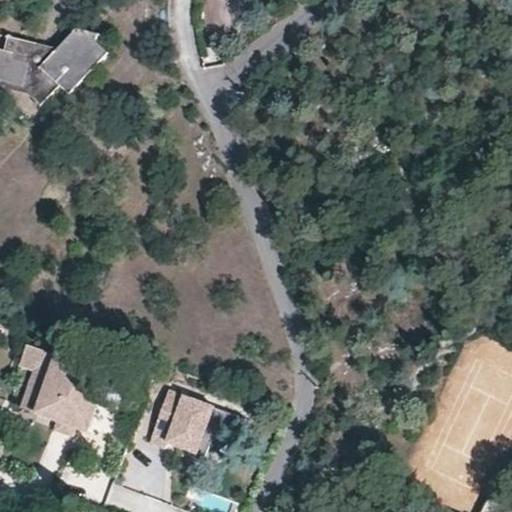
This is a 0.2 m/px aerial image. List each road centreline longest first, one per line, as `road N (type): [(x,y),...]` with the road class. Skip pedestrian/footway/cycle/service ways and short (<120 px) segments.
road 1 (residential): [(262,511),(307,395),(301,347),(209,95)]
road 2 (residential): [(209,95),(327,0)]
